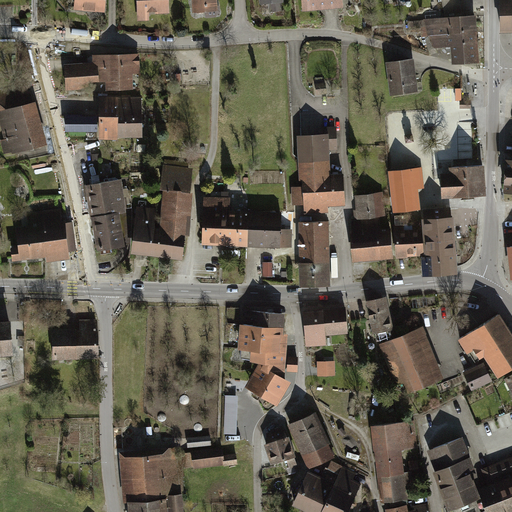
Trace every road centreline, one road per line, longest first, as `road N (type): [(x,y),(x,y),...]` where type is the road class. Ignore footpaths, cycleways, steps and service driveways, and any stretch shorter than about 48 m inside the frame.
road 1 (residential): [(35,33),(95,288)]
road 2 (residential): [(352,290),(343,218),(344,35)]
road 3 (residential): [(259,511),(258,430),(300,384),(295,294)]
road 4 (residential): [(105,288),(115,511)]
road 5 (tertiary): [(494,79),(482,285)]
road 6 (residential): [(35,33),(241,38)]
road 7 (secondary): [(295,294),(105,288)]
road 8 (residential): [(344,35),(494,79)]
road 9 (secondary): [(482,285),(447,280),(352,290)]
